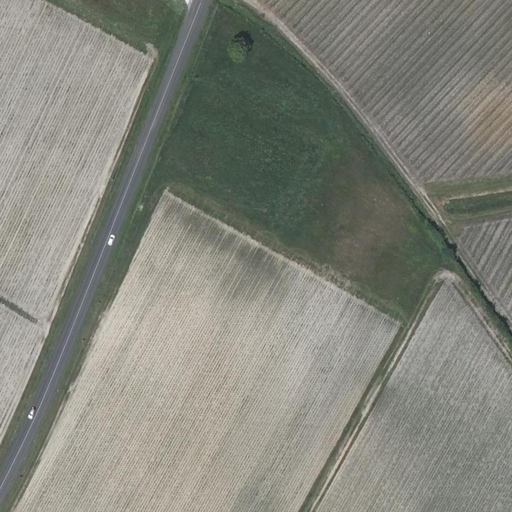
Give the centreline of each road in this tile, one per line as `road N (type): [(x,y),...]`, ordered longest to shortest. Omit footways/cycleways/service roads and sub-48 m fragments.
road 1 (secondary): [(0,486),(201,0)]
road 2 (track): [(0,297),(46,323),(151,62),(46,0)]
road 3 (track): [(307,511),(439,276),(452,274),(511,356)]
road 4 (track): [(511,213),(443,221),(361,110),(249,0)]
